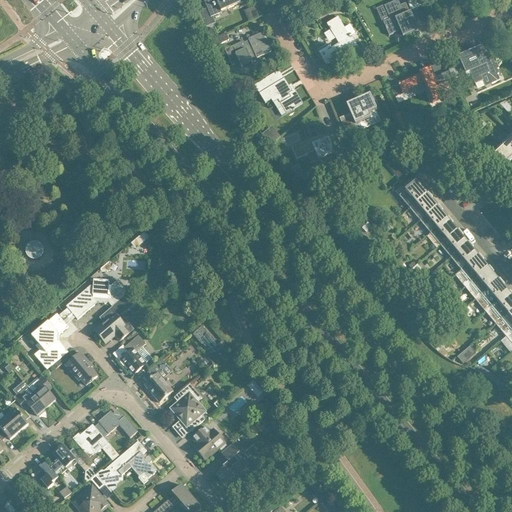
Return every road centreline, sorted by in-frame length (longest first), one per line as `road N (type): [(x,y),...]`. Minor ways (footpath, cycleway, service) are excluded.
road 1 (secondary): [(511,508),(109,27)]
road 2 (secondary): [(76,43),(475,511)]
road 3 (residential): [(511,5),(321,93),(262,0)]
road 4 (residential): [(114,396),(94,401),(0,482)]
